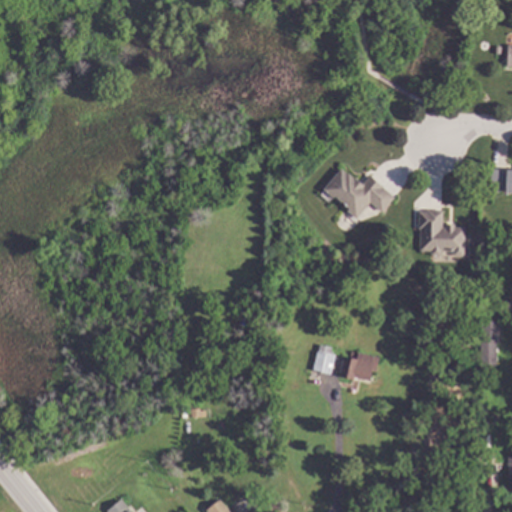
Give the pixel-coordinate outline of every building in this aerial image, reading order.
[(362,186),(371,175),(396,197),(383,212),(372,202),(359,218),(326,189),(343,169),(362,186)] [(493,169),(511,169),(511,189),(492,189),(493,169)] [(445,227),(448,227),(447,224),(457,224),(457,227),(466,227),(467,253),(464,256),(456,256),(453,252),(444,252),(442,255),(433,255),(431,252),(421,251),(422,210),(444,210),(445,227)] [(502,343),(498,343),(499,371),(482,371),(481,322),(501,322),(502,343)] [(337,356),(333,374),(315,370),(319,351),(337,356)] [(381,358),(378,372),(374,371),(371,381),(356,377),(355,380),(342,376),(347,357),(352,358),(354,351),(381,358)] [(133,511),(109,511),(108,510),(122,498),(133,511)] [(226,509),(228,508),(231,511),(213,511),(211,509),(219,502),(226,509)]
